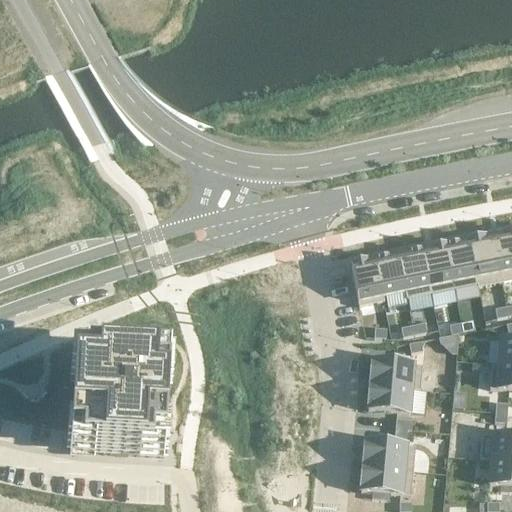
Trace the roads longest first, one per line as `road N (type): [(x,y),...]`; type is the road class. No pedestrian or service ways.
road 1 (residential): [(299,211),(331,376),(321,511)]
road 2 (residential): [(0,314),(204,244),(232,225)]
road 3 (residential): [(232,225),(197,225),(0,281)]
road 4 (residential): [(511,165),(299,211)]
